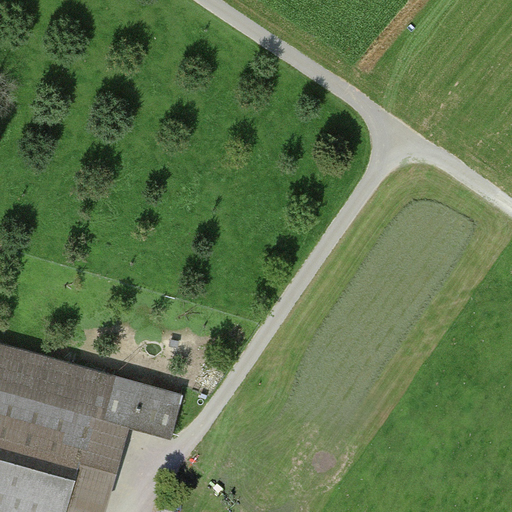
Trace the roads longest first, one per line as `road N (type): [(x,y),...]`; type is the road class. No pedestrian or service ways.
road 1 (track): [(138,511),(153,478),(224,402),(403,135)]
road 2 (track): [(511,207),(203,0)]
